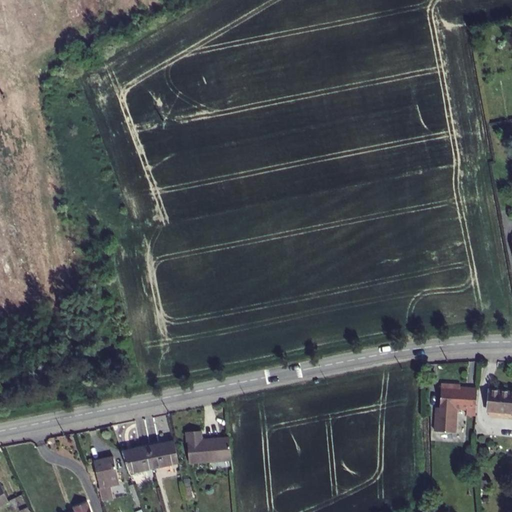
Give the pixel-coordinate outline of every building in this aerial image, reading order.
[(454,385),(441,384),(439,408),(436,407),(435,430),(454,432),(455,420),(456,409),(466,410),(466,416),(475,416),(477,389),(453,387),(454,385)] [(511,392),(489,391),(487,411),(511,413),(511,392)] [(466,410),(456,409),(455,420),(466,421),(466,416),(466,410)] [(196,432),(198,462),(241,459),(239,439),(225,440),(225,438),(211,439),(210,431),(196,432)] [(184,441),(159,445),(163,467),(188,462),(184,441)] [(131,451),(139,472),(163,467),(159,445),(131,451)] [(104,461),(107,478),(120,476),(126,474),(123,457),(104,461)] [(107,478),(109,488),(120,486),(122,486),(120,476),(107,478)] [(0,511),(7,511),(6,508),(18,502),(9,484),(0,488),(0,511)] [(109,488),(112,499),(123,497),(120,486),(109,488)] [(103,511),(100,503),(88,508),(89,511),(103,511)]
